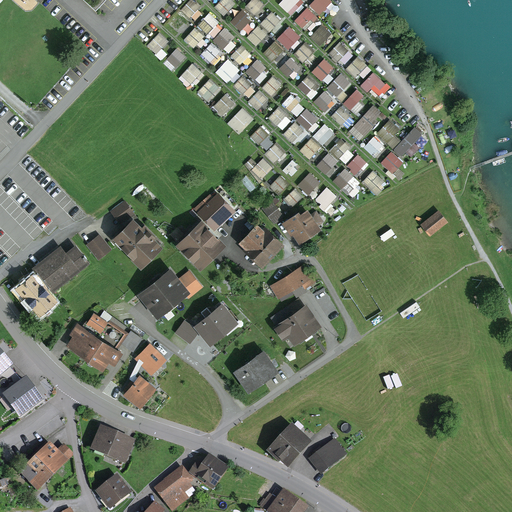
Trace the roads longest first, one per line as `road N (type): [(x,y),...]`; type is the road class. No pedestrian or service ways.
road 1 (residential): [(228,244),(251,267),(315,261),(351,335),(226,426),(212,448)]
road 2 (tertiary): [(339,511),(212,448)]
road 3 (tertiary): [(194,442),(122,417),(71,387)]
road 4 (residential): [(65,394),(96,511)]
